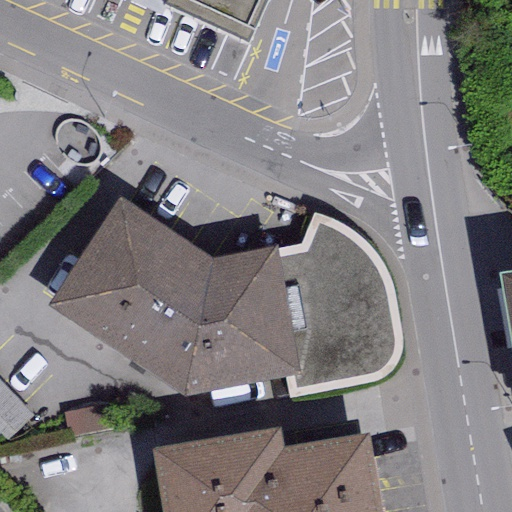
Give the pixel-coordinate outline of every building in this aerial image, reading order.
[(124,0),(247,56),(272,0),(124,0)] [(210,266),(118,206),(45,312),(184,405),(284,384),(287,402),(362,389),(375,387),(384,382),(391,377),(397,368),(401,359),(402,350),(399,323),(399,306),(392,283),(383,266),(374,253),(361,243),(342,230),(326,220),(313,218),(302,249),(278,253),(210,266)] [(511,281),(497,284),(511,368),(511,281)] [(0,386),(0,437),(1,436),(7,443),(32,419),(0,386)] [(280,440),(152,461),(160,511),(377,511),(367,445),(283,458),(280,440)]
